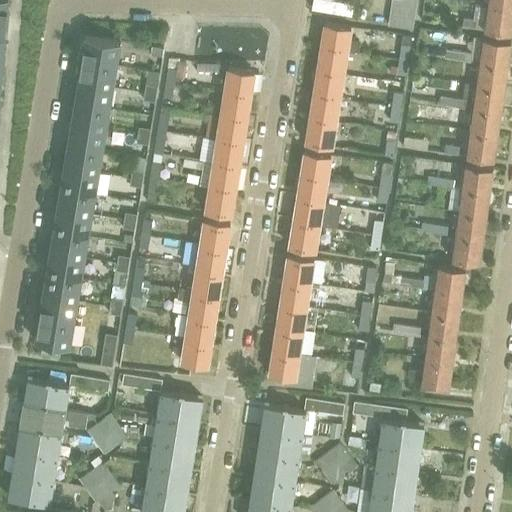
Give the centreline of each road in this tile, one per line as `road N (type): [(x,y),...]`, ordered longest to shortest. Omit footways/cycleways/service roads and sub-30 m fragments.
road 1 (residential): [(296,5),(210,511)]
road 2 (residential): [(0,341),(55,29),(67,7),(88,0)]
road 3 (residential): [(478,511),(511,288)]
road 4 (residential): [(129,0),(296,5)]
